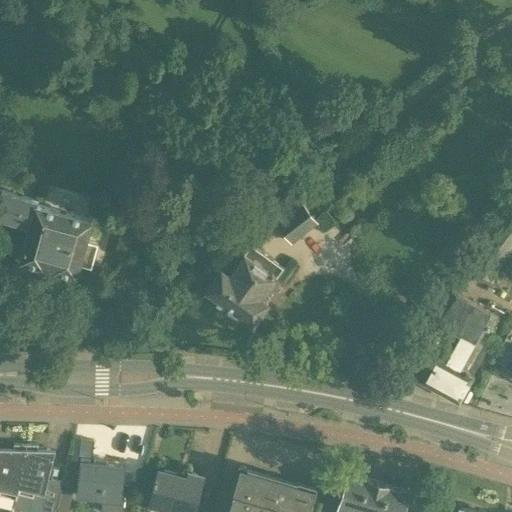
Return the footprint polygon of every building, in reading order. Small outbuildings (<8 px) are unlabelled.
[(90,219),(35,204),(37,199),(0,190),(0,218),(29,226),(19,260),(75,275),(79,263),(91,266),(97,243),(85,240),(90,219)] [(291,243),(318,223),(302,202),(275,223),(291,243)] [(511,206),(490,236),(511,249),(511,206)] [(511,249),(490,236),(469,266),(489,281),(511,249)] [(232,252),(221,268),(205,290),(218,300),(216,302),(237,316),(238,314),(252,324),(268,302),(261,297),(276,277),(283,267),(250,243),(240,257),(232,252)] [(472,375),(465,371),(496,314),(449,289),(393,366),(404,372),(425,343),(440,353),(438,357),(432,353),(418,379),(458,401),(472,375)] [(508,364),(511,355),(511,348),(503,344),(496,357),(508,364)] [(77,464),(80,464),(76,495),(99,497),(98,511),(99,511),(121,511),(124,499),(120,499),(121,482),(130,483),(132,470),(123,469),(123,466),(91,462),(94,440),(80,439),(77,464)] [(0,495),(14,499),(15,499),(25,459),(26,444),(13,444),(13,448),(0,447),(0,495)] [(15,499),(14,499),(12,507),(31,511),(54,511),(56,507),(60,490),(62,480),(47,480),(55,449),(38,449),(38,445),(26,444),(25,459),(15,499)] [(305,511),(312,489),(241,468),(228,511),(305,511)] [(157,470),(148,504),(179,511),(193,511),(203,476),(189,472),(187,477),(157,470)] [(347,473),(338,505),(336,511),(404,511),(400,511),(406,490),(347,473)] [(60,490),(56,507),(57,508),(57,510),(67,511),(72,492),(60,490)]
